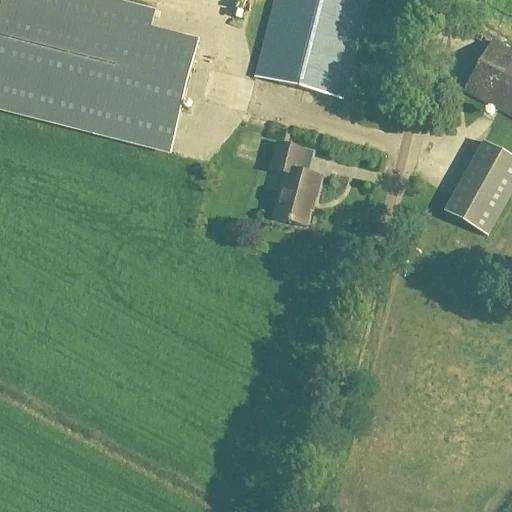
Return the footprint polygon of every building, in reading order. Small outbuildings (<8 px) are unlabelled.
[(1,0),(0,5),(0,110),(170,154),(196,49),(149,37),(153,19),(78,0),(1,0)] [(342,102),(367,0),(275,0),(255,80),(342,102)] [(511,119),(511,53),(492,42),(464,93),(511,119)] [(444,215),(487,238),(511,194),(511,159),(484,144),(444,215)] [(316,202),(322,181),(299,175),(304,153),(277,147),(270,174),(286,178),(274,222),(306,230),(313,201),(316,202)]
